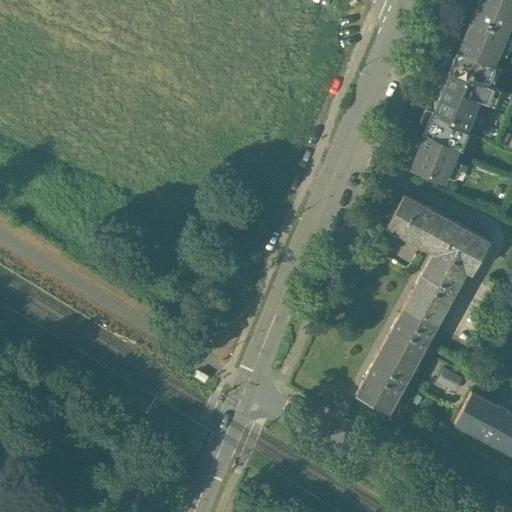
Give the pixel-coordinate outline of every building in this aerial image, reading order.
[(511,0),(480,0),(474,14),(508,27),(511,17),(511,0)] [(474,14),(454,62),(488,76),(508,27),(474,14)] [(454,62),(433,113),(467,127),(488,76),(454,62)] [(433,113),(411,167),(445,181),(467,127),(433,113)] [(427,248),(444,216),(401,193),(384,225),(427,248)] [(444,216),(427,248),(433,251),(465,268),(471,271),(488,239),(444,216)] [(465,268),(433,251),(407,297),(439,315),(465,268)] [(439,315),(407,297),(381,344),(413,362),(439,315)] [(413,362),(381,344),(355,391),(387,409),(413,362)] [(511,451),(511,413),(504,409),(505,407),(496,402),(495,404),(470,390),(454,420),(511,451)] [(272,481),(259,473),(252,485),(265,492),(272,481)]
